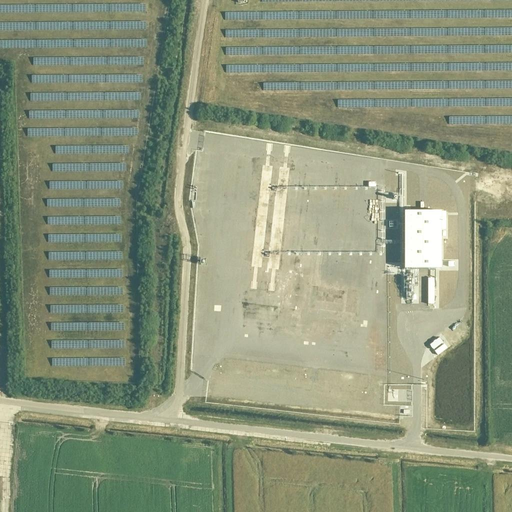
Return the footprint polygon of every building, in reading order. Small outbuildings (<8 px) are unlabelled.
[(406,211),(406,270),(428,270),(428,305),(436,305),(436,269),(445,269),(445,211),(406,211)] [(277,266),(292,267),(293,257),(296,257),(297,249),(311,250),(312,235),(285,232),(283,256),(278,256),(277,266)] [(246,234),(244,248),(252,249),(251,260),(260,261),(263,236),(246,234)] [(245,272),(245,262),(233,262),(232,272),(245,272)] [(288,325),(299,326),(300,314),(281,311),(279,329),(287,330),(288,325)] [(373,336),(373,346),(384,346),(383,326),(378,326),(379,336),(373,336)] [(437,355),(464,341),(457,328),(430,342),(437,355)] [(225,359),(224,372),(259,374),(260,362),(225,359)] [(361,386),(362,373),(319,370),(318,382),(361,386)] [(335,400),(335,394),(317,392),(316,398),(335,400)]
